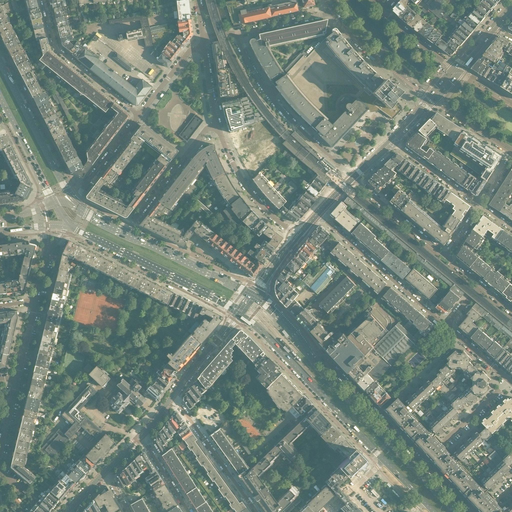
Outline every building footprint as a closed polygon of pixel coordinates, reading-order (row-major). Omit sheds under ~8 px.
[(19,9),(15,0),(12,0),(10,1),(14,11),(19,9)] [(240,24),(237,11),(236,6),(239,6),(238,1),(235,2),(235,0),(225,2),(226,6),(227,9),(228,13),(229,13),(229,16),(230,16),(230,20),(231,20),(232,23),(233,23),(233,25),(233,26),(240,24)] [(298,11),(296,3),(295,0),(293,0),(288,1),(289,2),(271,6),(271,4),(268,5),(268,7),(270,17),(298,11)] [(401,0),(399,3),(406,9),(408,6),(406,4),(410,0),(401,0)] [(449,4),(449,3),(450,0),(435,0),(429,6),(429,9),(441,19),(445,15),(446,10),(448,11),(451,6),(449,4)] [(493,8),(483,0),(482,0),(479,4),(489,13),(493,8)] [(406,9),(399,3),(393,9),(393,11),(399,16),(406,9)] [(489,13),(479,4),(478,4),(477,6),(478,7),(476,10),(485,17),(489,13)] [(217,13),(215,6),(209,7),(209,8),(211,15),(211,16),(217,14),(217,13)] [(408,6),(406,9),(399,16),(401,18),(401,19),(402,20),(403,20),(404,20),(413,11),(408,6)] [(481,21),(471,13),(462,6),(459,10),(466,16),(469,18),(478,25),(481,21)] [(270,17),(268,7),(263,8),(263,9),(251,12),(251,11),(246,12),(245,10),(237,11),(240,24),(248,22),(270,17)] [(429,13),(423,8),(422,10),(418,7),(417,8),(419,10),(418,10),(420,12),(420,11),(422,13),(423,12),(427,15),(429,13)] [(476,10),(474,9),(471,13),(481,21),(481,22),(482,21),(483,21),(484,19),(484,18),(485,17),(476,10)] [(0,20),(6,17),(9,15),(6,11),(7,10),(0,13),(0,20)] [(413,11),(404,20),(406,22),(406,23),(407,24),(408,24),(417,15),(413,11)] [(465,22),(463,20),(454,13),(450,17),(460,25),(471,34),(474,29),(465,22)] [(219,21),(217,14),(211,16),(213,23),(219,21)] [(149,28),(147,15),(109,21),(109,25),(140,21),(141,28),(125,32),(126,39),(143,36),(143,39),(145,47),(153,45),(149,28)] [(417,15),(408,24),(410,26),(410,27),(412,28),(413,27),(413,28),(422,19),(417,15)] [(469,18),(466,16),(463,20),(465,22),(474,29),(474,30),(478,26),(478,25),(469,18)] [(6,17),(0,20),(0,26),(9,22),(6,17)] [(249,42),(249,44),(253,50),(257,59),(259,63),(264,71),(266,75),(271,81),(282,73),(280,70),(278,67),(276,64),(273,59),(272,59),(269,53),(268,50),(267,50),(265,48),(268,47),(268,46),(271,45),(278,44),(284,43),(284,42),(291,41),(297,40),(304,38),(310,37),(316,35),(318,41),(318,42),(323,40),(334,32),(336,30),(340,35),(340,34),(336,30),(335,29),(334,28),(333,29),(332,29),(330,27),(326,24),(327,19),(258,34),(259,39),(256,41),(255,40),(254,39),(252,39),(251,39),(250,40),(249,41),(249,42)] [(418,32),(427,23),(422,19),(413,28),(415,30),(418,32),(418,31),(418,32)] [(9,22),(0,26),(0,33),(12,27),(9,22)] [(435,29),(432,27),(427,23),(418,32),(424,36),(423,36),(426,38),(428,39),(435,30),(435,29)] [(184,46),(175,38),(170,35),(168,33),(168,32),(167,30),(167,24),(149,28),(154,49),(157,48),(159,45),(165,38),(168,40),(169,41),(181,50),(184,46)] [(471,34),(460,25),(457,29),(467,38),(471,34)] [(12,27),(0,33),(0,35),(2,39),(15,33),(12,27)] [(467,38),(457,29),(453,33),(454,34),(464,42),(467,38)] [(401,92),(392,85),(391,86),(384,79),(383,80),(370,68),(351,48),(347,43),(340,34),(340,35),(336,30),(334,32),(323,40),(318,42),(318,41),(313,42),(300,53),(282,73),(271,81),(279,93),(290,105),(300,116),(303,119),(305,121),(316,131),(317,130),(321,135),(320,137),(332,148),(341,139),(369,109),(368,108),(368,109),(367,108),(370,106),(371,104),(376,107),(378,108),(392,119),(402,109),(394,102),(394,101),(392,99),(394,97),(395,98),(401,92)] [(435,45),(442,36),(444,33),(438,30),(437,32),(435,30),(428,39),(432,42),(431,42),(434,44),(434,43),(435,45)] [(464,42),(454,34),(453,33),(449,30),(446,35),(451,39),(460,46),(461,45),(462,45),(464,43),(463,43),(464,42)] [(182,32),(179,33),(176,33),(179,35),(182,37),(187,41),(191,36),(192,36),(193,35),(193,34),(192,34),(192,31),(182,32)] [(15,33),(2,39),(5,45),(17,38),(15,33)] [(122,33),(116,34),(117,36),(116,36),(116,37),(116,40),(117,40),(118,41),(118,42),(124,41),(124,39),(124,38),(124,35),(123,35),(123,34),(122,34),(122,33)] [(460,46),(451,39),(446,35),(444,33),(442,36),(435,45),(450,56),(452,55),(459,46),(460,46)] [(182,37),(179,35),(178,36),(177,36),(175,38),(184,46),(187,41),(182,37)] [(498,37),(492,44),(504,51),(505,50),(510,42),(500,37),(499,37),(498,37)] [(17,38),(5,45),(8,50),(20,44),(17,38)] [(47,50),(46,45),(47,45),(48,43),(47,38),(38,40),(42,53),(43,56),(47,50)] [(230,48),(226,41),(227,41),(226,39),(220,42),(222,47),(224,51),(224,52),(230,49),(230,48)] [(69,41),(60,43),(61,46),(69,52),(73,46),(69,43),(69,41)] [(181,50),(169,41),(166,45),(177,54),(181,50)] [(213,44),(214,55),(221,55),(220,49),(218,43),(217,42),(217,41),(213,42),(213,43),(213,44)] [(73,55),(80,46),(76,43),(73,46),(69,52),(73,55)] [(20,44),(8,50),(10,55),(23,49),(20,44)] [(492,44),(489,48),(502,56),(505,52),(504,51),(492,44)] [(174,58),(163,49),(159,45),(157,48),(156,49),(171,62),(174,58)] [(177,54),(166,45),(163,49),(174,58),(177,54)] [(80,46),(73,55),(74,57),(82,47),(80,46)] [(82,47),(74,57),(77,58),(84,49),(82,47)] [(86,47),(84,49),(77,58),(90,69),(102,79),(103,79),(127,98),(127,99),(135,105),(137,105),(144,97),(144,96),(151,87),(142,80),(134,89),(115,73),(115,72),(112,70),(111,70),(87,52),(89,50),(86,47)] [(489,48),(486,52),(500,60),(502,56),(489,48)] [(23,49),(10,55),(13,61),(26,54),(23,49)] [(160,62),(166,67),(167,67),(171,62),(154,49),(152,52),(150,55),(160,62)] [(234,58),(230,50),(230,49),(224,52),(225,52),(229,60),(234,58)] [(49,69),(58,59),(51,53),(47,50),(43,56),(40,58),(38,61),(42,64),(43,63),(46,66),(46,67),(49,69)] [(500,60),(486,52),(482,56),(486,58),(491,61),(495,63),(497,64),(500,65),(501,63),(502,62),(499,61),(500,60)] [(135,68),(116,53),(112,58),(131,73),(135,68)] [(26,54),(13,61),(16,66),(28,60),(26,54)] [(472,68),(472,69),(477,72),(483,63),(483,62),(485,61),(486,58),(482,56),(472,68)] [(483,63),(477,72),(478,73),(478,74),(480,75),(481,75),(482,75),(491,61),(486,58),(485,61),(483,62),(483,63)] [(60,78),(69,67),(58,59),(49,69),(53,72),(57,75),(56,75),(60,78)] [(28,60),(16,66),(19,71),(30,65),(31,65),(28,60)] [(224,60),(215,61),(216,70),(223,69),(225,69),(224,60)] [(491,69),(492,68),(495,63),(491,61),(482,75),(486,78),(491,69)] [(242,73),(237,63),(230,64),(236,75),(239,74),(242,73)] [(496,84),(507,66),(501,63),(500,65),(497,70),(496,72),(490,80),(496,84)] [(30,65),(19,71),(21,76),(33,71),(30,65)] [(501,87),(507,76),(509,73),(511,69),(510,68),(507,66),(496,84),(501,87)] [(71,87),(79,76),(69,67),(60,78),(64,81),(68,83),(67,84),(71,87)] [(490,80),(496,72),(497,70),(492,68),(491,69),(486,78),(490,80)] [(33,71),(21,76),(24,82),(37,76),(34,70),(33,71)] [(511,74),(509,73),(507,76),(501,87),(511,93),(511,74)] [(37,76),(24,82),(27,88),(39,81),(37,76)] [(82,95),(90,84),(79,76),(71,87),(74,89),(75,89),(78,92),(82,95)] [(248,83),(244,76),(239,79),(243,87),(248,83)] [(39,81),(27,88),(30,93),(42,87),(39,81)] [(254,92),(248,83),(243,87),(249,95),(254,92)] [(93,104),(101,94),(90,84),(82,95),(81,95),(83,97),(85,98),(86,98),(93,104)] [(42,87),(30,93),(33,98),(45,92),(42,87)] [(45,92),(33,98),(35,103),(47,97),(46,95),(44,92),(45,92)] [(259,99),(254,92),(249,95),(253,102),(259,99)] [(108,108),(113,103),(101,94),(93,104),(105,113),(108,108)] [(203,119),(196,113),(174,96),(171,100),(165,108),(155,121),(177,138),(178,138),(184,143),(185,142),(203,119)] [(47,97),(35,103),(38,109),(50,103),(48,100),(49,100),(47,97)] [(264,120),(258,112),(254,112),(253,107),(251,108),(250,103),(249,100),(247,97),(238,99),(239,104),(222,108),(224,116),(229,132),(256,123),(264,120)] [(239,104),(238,99),(221,103),(222,108),(239,104)] [(263,105),(259,99),(253,102),(259,109),(263,105)] [(50,103),(38,109),(41,114),(53,108),(52,106),(50,103)] [(114,112),(115,111),(118,107),(113,103),(108,108),(111,111),(111,110),(114,112)] [(268,112),(263,105),(259,109),(263,115),(264,116),(268,112)] [(128,115),(118,107),(115,111),(115,112),(114,113),(115,114),(125,121),(128,117),(128,115)] [(53,108),(41,114),(43,119),(55,113),(54,111),(54,110),(53,108)] [(273,117),(269,112),(268,112),(264,116),(268,121),(273,117)] [(464,130),(451,121),(437,113),(437,112),(435,114),(419,130),(420,131),(418,132),(427,139),(430,141),(438,129),(456,141),(457,141),(458,141),(464,131),(464,130)] [(55,113),(43,119),(46,125),(58,118),(57,116),(57,117),(55,113)] [(125,121),(115,114),(114,116),(123,124),(125,121)] [(117,132),(123,124),(114,116),(112,119),(111,118),(110,119),(108,121),(109,122),(107,124),(117,132)] [(278,123),(273,117),(268,121),(273,127),(278,123)] [(58,118),(46,125),(49,130),(61,124),(59,121),(60,121),(58,118)] [(178,151),(173,147),(149,128),(143,123),(130,139),(135,142),(140,146),(156,159),(160,162),(166,167),(178,151)] [(289,134),(285,130),(280,125),(278,123),(273,127),(284,139),(289,134)] [(61,124),(49,130),(52,135),(64,129),(63,127),(62,127),(61,124)] [(99,155),(117,132),(107,124),(89,147),(99,155)] [(64,129),(52,135),(54,141),(66,135),(65,132),(64,129)] [(457,141),(455,143),(456,144),(459,146),(462,148),(461,149),(462,150),(464,151),(468,154),(471,155),(475,158),(477,160),(481,162),(484,164),(487,166),(485,169),(486,169),(481,177),(482,178),(487,181),(492,173),(494,170),(494,169),(495,168),(497,165),(502,158),(503,157),(503,156),(502,156),(502,155),(495,150),(492,149),(488,146),(486,144),(475,137),(473,136),(469,133),(467,132),(465,130),(464,130),(464,131),(458,141),(457,141),(456,141),(457,141)] [(325,159),(318,154),(306,143),(294,131),(290,136),(289,134),(284,139),(285,140),(286,144),(289,147),(290,149),(292,150),(297,155),(304,161),(315,170),(316,169),(321,162),(325,159)] [(421,149),(427,139),(418,132),(406,143),(407,145),(417,153),(420,148),(421,149)] [(0,144),(9,140),(6,135),(0,137),(0,144)] [(66,135),(54,141),(57,146),(69,140),(68,138),(66,135)] [(140,146),(135,142),(130,139),(127,143),(137,151),(140,146)] [(0,150),(0,151),(11,145),(9,140),(0,144),(0,150)] [(60,151),(72,145),(70,142),(71,142),(69,140),(57,146),(60,151)] [(127,143),(124,147),(134,155),(137,151),(127,143)] [(222,169),(216,156),(215,153),(214,150),(215,149),(213,144),(211,145),(210,145),(209,145),(207,146),(206,146),(203,148),(202,146),(202,145),(201,145),(158,201),(167,207),(170,210),(199,174),(199,173),(205,165),(206,167),(205,168),(208,174),(211,180),(212,179),(224,173),(222,169)] [(11,145),(0,151),(3,157),(14,151),(11,145)] [(62,157),(75,151),(74,148),(73,149),(72,145),(60,151),(62,157)] [(91,165),(98,155),(99,155),(89,147),(87,150),(86,149),(84,151),(86,152),(87,160),(86,161),(91,165)] [(124,147),(121,151),(130,159),(134,155),(124,147)] [(424,157),(428,151),(426,149),(424,151),(422,149),(421,149),(420,148),(417,153),(424,157)] [(428,160),(434,151),(435,150),(433,149),(433,150),(430,148),(428,151),(424,157),(428,160)] [(295,156),(286,149),(282,155),(290,162),(294,157),(295,156)] [(14,151),(3,157),(6,163),(18,157),(14,151)] [(75,151),(62,157),(65,162),(77,156),(76,153),(75,151)] [(121,151),(118,155),(127,163),(130,159),(121,151)] [(432,163),(440,152),(438,151),(437,153),(434,151),(428,160),(432,163)] [(440,152),(432,163),(436,166),(443,157),(440,155),(441,154),(440,152)] [(391,159),(398,164),(399,165),(404,158),(398,154),(396,154),(391,159)] [(118,155),(115,159),(124,167),(127,163),(118,155)] [(77,156),(65,162),(68,168),(80,161),(77,156)] [(18,157),(6,163),(10,169),(21,163),(18,157)] [(443,157),(436,166),(440,169),(448,158),(446,157),(445,158),(443,157)] [(404,158),(399,165),(397,168),(400,170),(399,171),(401,173),(409,162),(404,158)] [(448,158),(440,169),(444,172),(451,163),(449,161),(450,160),(448,158)] [(115,159),(112,163),(121,171),(124,167),(115,159)] [(166,167),(160,162),(156,159),(152,163),(162,171),(166,167)] [(335,174),(338,170),(325,159),(321,162),(316,169),(315,170),(329,181),(330,179),(334,182),(338,177),(335,174)] [(391,159),(385,165),(393,171),(398,164),(391,159)] [(80,161),(68,168),(71,173),(72,173),(72,172),(82,167),(82,166),(80,161)] [(72,172),(72,173),(81,177),(91,165),(86,161),(82,166),(82,167),(72,172)] [(308,167),(303,163),(300,161),(297,165),(300,168),(299,168),(304,172),(308,167)] [(414,165),(409,162),(401,173),(403,174),(404,173),(407,175),(414,165)] [(21,163),(10,169),(13,175),(24,169),(21,163)] [(112,163),(109,167),(118,174),(121,171),(112,163)] [(153,183),(162,171),(152,163),(143,175),(153,183)] [(451,163),(444,172),(448,175),(456,164),(454,163),(453,164),(451,163)] [(456,164),(448,175),(452,178),(459,169),(457,167),(459,166),(456,164)] [(397,173),(393,171),(385,165),(383,167),(382,168),(383,168),(382,170),(391,177),(393,178),(395,176),(397,173)] [(419,169),(414,165),(407,175),(410,177),(409,178),(411,179),(419,169)] [(109,167),(105,172),(114,180),(118,174),(109,167)] [(326,182),(316,173),(308,167),(304,172),(312,178),(322,187),(326,182)] [(24,169),(13,175),(14,178),(15,178),(16,181),(27,175),(24,169)] [(378,173),(377,174),(386,181),(388,183),(390,181),(389,180),(391,177),(382,170),(380,169),(379,170),(378,171),(378,172),(378,173)] [(424,172),(419,169),(411,179),(413,181),(414,180),(417,182),(424,172)] [(459,169),(452,178),(457,181),(465,170),(463,169),(462,170),(459,169)] [(465,170),(457,181),(461,184),(468,175),(465,173),(467,172),(465,170)] [(105,172),(100,177),(108,184),(110,183),(111,182),(112,182),(114,180),(105,172)] [(225,172),(224,173),(212,179),(212,180),(214,179),(217,185),(219,190),(222,194),(225,198),(230,205),(240,197),(240,196),(238,194),(236,191),(234,188),(232,185),(230,182),(229,180),(227,177),(226,174),(225,172)] [(264,177),(259,172),(252,178),(253,181),(254,183),(256,184),(264,177)] [(429,176),(424,172),(417,182),(420,184),(419,185),(421,186),(429,176)] [(372,178),(382,185),(383,187),(385,185),(384,184),(386,181),(377,174),(376,173),(374,174),(373,175),(373,176),(373,177),(372,178)] [(464,187),(473,175),(469,173),(468,175),(461,184),(464,187)] [(27,175),(16,181),(17,182),(18,182),(19,181),(19,182),(30,188),(31,186),(32,185),(27,175)] [(153,183),(143,175),(134,187),(144,195),(153,183)] [(468,189),(476,178),(473,175),(464,187),(468,189)] [(433,179),(429,176),(421,186),(422,187),(423,186),(427,189),(433,179)] [(100,177),(95,185),(99,188),(100,187),(105,190),(108,184),(100,177)] [(264,177),(256,184),(257,186),(257,187),(258,188),(260,190),(268,181),(264,177)] [(369,182),(368,183),(379,192),(382,188),(380,187),(382,185),(372,178),(371,177),(370,178),(369,178),(369,179),(368,179),(368,180),(368,181),(369,182)] [(511,180),(507,177),(499,190),(508,196),(509,194),(510,195),(511,192),(511,180)] [(322,187),(312,178),(308,183),(318,192),(322,187)] [(472,192),(478,183),(480,181),(476,178),(468,189),(472,192)] [(483,187),(487,181),(482,178),(480,181),(478,183),(483,187)] [(438,183),(433,179),(427,189),(429,191),(429,192),(431,194),(438,183)] [(318,192),(308,183),(303,180),(299,185),(306,190),(314,197),(318,192)] [(268,181),(260,190),(261,191),(261,192),(262,193),(263,193),(264,195),(272,187),(268,183),(269,182),(268,181)] [(30,188),(19,182),(18,183),(17,186),(14,184),(12,188),(15,189),(14,193),(25,199),(26,200),(32,189),(30,188)] [(400,189),(403,186),(400,184),(398,182),(392,190),(396,194),(400,189)] [(443,186),(438,183),(431,194),(433,195),(434,193),(437,195),(443,186)] [(478,183),(472,192),(476,195),(478,195),(481,190),(483,187),(478,183)] [(99,188),(95,185),(86,196),(86,199),(98,204),(104,192),(105,190),(100,187),(99,188)] [(447,189),(443,186),(437,195),(439,197),(437,199),(439,201),(447,189)] [(144,195),(134,187),(132,189),(133,190),(131,192),(131,193),(132,194),(140,200),(144,195)] [(272,187),(264,195),(265,196),(265,197),(267,199),(267,198),(268,199),(277,192),(272,187)] [(394,205),(404,192),(400,189),(396,194),(394,197),(390,201),(394,205)] [(452,192),(447,189),(439,201),(441,202),(443,200),(445,202),(446,200),(452,192)] [(314,197),(306,190),(303,194),(302,193),(301,194),(312,204),(317,199),(314,197)] [(364,199),(353,190),(349,195),(344,202),(353,209),(355,206),(357,208),(360,204),(361,203),(360,203),(364,199)] [(508,202),(510,200),(507,198),(508,196),(499,190),(489,205),(500,211),(505,203),(506,201),(508,202)] [(8,191),(4,191),(1,192),(3,204),(6,204),(7,204),(9,204),(9,203),(10,203),(9,193),(8,191)] [(104,192),(98,204),(103,207),(104,206),(110,195),(104,192)] [(277,192),(268,199),(270,201),(269,201),(271,203),(273,204),(281,196),(277,192)] [(404,192),(394,205),(398,207),(407,195),(404,192)] [(467,211),(471,206),(452,192),(446,200),(453,204),(448,211),(450,213),(448,216),(450,217),(448,220),(458,226),(465,216),(463,215),(466,210),(467,211)] [(25,199),(14,193),(9,193),(10,203),(23,202),(25,199)] [(416,193),(412,198),(418,203),(423,206),(425,204),(420,200),(422,198),(416,193)] [(140,200),(132,194),(130,197),(127,203),(133,208),(140,200)] [(312,204),(301,194),(299,196),(300,197),(298,200),(308,209),(312,204)] [(110,195),(104,206),(103,207),(109,210),(116,198),(110,195)] [(407,195),(398,207),(401,210),(402,210),(411,199),(407,195)] [(281,196),(273,204),(274,206),(276,208),(276,207),(278,209),(286,201),(281,196)] [(233,221),(250,208),(240,197),(230,205),(223,211),(232,222),(233,221)] [(116,198),(109,210),(115,213),(121,200),(116,198)] [(443,229),(415,206),(418,203),(412,198),(411,199),(402,210),(412,218),(413,217),(417,221),(416,222),(424,228),(425,227),(429,231),(428,232),(436,238),(437,237),(441,241),(440,242),(444,245),(452,236),(450,235),(452,231),(454,232),(458,226),(448,220),(444,226),(445,227),(443,229)] [(209,215),(212,213),(196,199),(194,201),(209,215)] [(370,204),(364,199),(360,203),(361,203),(363,205),(362,205),(367,208),(370,204)] [(121,200),(115,213),(119,215),(125,202),(121,200)] [(308,209),(298,200),(295,203),(293,201),(291,203),(292,204),(304,214),(308,209)] [(147,215),(151,219),(152,217),(153,217),(156,213),(158,213),(160,212),(161,213),(163,213),(167,207),(158,201),(147,215)] [(125,202),(119,215),(124,218),(126,217),(133,208),(127,203),(125,202)] [(347,206),(343,203),(342,202),(331,215),(352,233),(361,223),(345,209),(347,206)] [(363,213),(359,209),(362,206),(362,205),(363,205),(361,203),(360,204),(357,208),(355,206),(353,209),(365,219),(367,221),(369,218),(365,214),(368,211),(368,210),(369,210),(367,208),(366,210),(363,213)] [(509,206),(505,203),(500,211),(504,215),(505,213),(509,217),(509,218),(511,220),(511,205),(511,204),(509,206)] [(304,214),(292,204),(288,208),(289,209),(300,218),(304,214)] [(377,210),(371,204),(370,204),(367,208),(369,210),(368,210),(373,214),(377,210)] [(283,206),(280,210),(284,215),(288,210),(283,206)] [(242,221),(251,211),(250,208),(233,221),(237,225),(242,221)] [(300,218),(289,209),(288,210),(284,215),(285,215),(295,222),(296,222),(300,218)] [(380,219),(373,214),(368,210),(368,211),(365,214),(369,218),(367,221),(374,226),(380,219)] [(383,215),(378,211),(377,210),(373,214),(380,219),(383,215)] [(251,211),(242,221),(244,223),(245,224),(254,214),(252,211),(251,211)] [(254,214),(245,224),(248,227),(258,217),(254,214)] [(152,231),(158,220),(153,217),(152,217),(151,219),(147,215),(145,217),(139,225),(152,231)] [(390,220),(385,217),(383,215),(380,219),(386,225),(390,220)] [(504,230),(499,227),(483,215),(480,220),(481,221),(478,225),(477,224),(473,229),(483,236),(488,230),(494,234),(492,237),(493,237),(491,241),(494,243),(504,230)] [(258,217),(248,227),(253,232),(262,222),(258,217)] [(385,226),(386,225),(380,219),(374,226),(380,231),(385,226)] [(165,237),(170,226),(158,220),(152,231),(165,237)] [(195,220),(188,230),(192,233),(194,231),(195,232),(201,224),(195,220)] [(396,226),(390,220),(386,225),(392,230),(396,226)] [(263,222),(262,222),(253,232),(258,237),(268,226),(263,222)] [(202,223),(201,224),(195,232),(205,241),(212,232),(202,223)] [(364,244),(373,233),(361,223),(352,233),(364,244)] [(399,235),(393,230),(392,230),(386,225),(385,226),(380,231),(393,242),(399,235)] [(177,243),(182,232),(170,226),(165,237),(171,241),(177,243)] [(273,231),(268,226),(258,237),(263,240),(274,249),(283,238),(273,231)] [(319,226),(316,230),(326,239),(330,234),(321,226),(319,226)] [(402,231),(396,226),(392,230),(393,230),(399,235),(402,231)] [(484,240),(485,238),(473,229),(466,241),(471,245),(475,248),(476,249),(478,247),(479,248),(480,246),(479,245),(480,243),(482,244),(483,243),(481,242),(483,240),(484,240)] [(192,233),(188,230),(187,230),(185,233),(182,232),(177,243),(182,246),(192,233)] [(326,239),(316,230),(311,235),(321,243),(322,244),(326,239)] [(509,233),(504,230),(498,240),(500,241),(499,243),(501,245),(509,233)] [(409,236),(403,231),(402,231),(399,235),(405,241),(409,236)] [(212,232),(205,241),(210,244),(217,236),(212,232)] [(373,233),(364,244),(368,247),(377,237),(373,233)] [(511,245),(511,235),(509,233),(501,245),(503,246),(504,244),(508,247),(507,249),(509,250),(511,245)] [(241,249),(247,241),(240,235),(239,237),(233,243),(241,249)] [(311,235),(307,240),(318,249),(319,249),(320,247),(319,246),(321,243),(311,235)] [(404,242),(405,241),(399,235),(393,242),(399,247),(404,242)] [(217,236),(210,244),(215,248),(222,239),(217,236)] [(336,255),(343,247),(344,246),(332,236),(328,241),(332,244),(328,248),(332,252),(328,256),(331,259),(335,254),(336,255)] [(415,242),(409,236),(405,241),(412,246),(415,242)] [(375,254),(385,243),(384,242),(383,243),(378,239),(379,238),(377,237),(368,247),(375,254)] [(222,239),(215,248),(220,252),(227,243),(222,239)] [(69,240),(68,241),(62,253),(62,256),(67,257),(68,256),(74,243),(69,240)] [(274,249),(263,240),(259,246),(271,254),(274,249)] [(307,240),(303,244),(314,254),(318,249),(307,240)] [(29,241),(16,243),(18,254),(25,253),(27,244),(29,244),(29,241)] [(407,254),(413,247),(412,246),(405,241),(404,242),(399,247),(405,252),(407,254)] [(422,247),(420,245),(415,242),(412,246),(413,247),(418,251),(422,247)] [(16,243),(9,244),(10,255),(18,254),(16,243)] [(80,245),(74,243),(68,256),(73,258),(80,245)] [(227,243),(220,252),(224,256),(231,247),(227,243)] [(256,249),(255,250),(264,257),(265,256),(267,257),(268,258),(271,254),(259,246),(256,243),(253,247),(256,249)] [(383,261),(391,252),(390,251),(392,249),(390,248),(388,249),(385,247),(387,245),(385,243),(375,254),(383,261)] [(9,244),(1,245),(2,256),(10,255),(9,244)] [(35,246),(29,244),(27,244),(25,253),(24,256),(32,258),(35,246)] [(302,248),(300,249),(310,259),(314,254),(303,244),(301,247),(302,248)] [(85,248),(80,245),(73,258),(75,259),(76,258),(79,260),(85,248)] [(479,257),(475,254),(472,251),(463,245),(457,255),(457,257),(470,267),(479,257)] [(229,260),(236,251),(231,247),(224,256),(229,260)] [(347,250),(343,247),(336,255),(343,262),(340,266),(342,269),(346,264),(347,265),(355,257),(355,256),(348,249),(347,250)] [(426,257),(418,251),(413,247),(407,254),(418,262),(420,264),(426,257)] [(429,253),(426,251),(422,247),(418,251),(426,257),(429,253)] [(90,251),(85,248),(79,260),(85,263),(90,251)] [(255,250),(254,251),(253,252),(249,249),(246,253),(248,254),(263,265),(266,261),(263,259),(264,257),(255,250)] [(310,259),(300,249),(299,251),(298,250),(296,254),(297,254),(307,263),(309,265),(313,260),(310,259)] [(96,254),(90,251),(85,263),(90,265),(96,254)] [(233,263),(241,254),(236,251),(229,260),(233,263)] [(387,264),(395,255),(391,251),(391,252),(383,261),(387,264)] [(435,258),(430,254),(429,253),(426,257),(432,262),(435,258)] [(101,256),(96,254),(90,265),(96,268),(101,256)] [(241,254),(233,263),(238,267),(245,258),(241,254)] [(263,265),(248,254),(245,258),(250,262),(254,265),(253,267),(258,271),(263,265)] [(307,263),(297,254),(295,256),(295,255),(292,259),(293,259),(303,268),(307,263)] [(395,255),(387,264),(392,268),(400,259),(395,255)] [(32,258),(24,256),(22,266),(30,268),(32,258)] [(67,257),(62,256),(61,256),(58,268),(59,268),(58,269),(68,271),(69,266),(68,266),(68,264),(65,263),(67,257)] [(107,259),(101,256),(96,268),(101,271),(107,259)] [(355,257),(347,265),(356,273),(364,263),(359,260),(359,261),(355,257)] [(444,273),(438,267),(432,263),(432,262),(426,257),(420,264),(439,280),(441,277),(443,274),(444,273)] [(474,271),(483,261),(479,257),(470,267),(474,271)] [(245,258),(238,267),(243,271),(250,262),(245,258)] [(441,263),(436,259),(435,258),(432,262),(432,263),(438,267),(441,263)] [(112,262),(107,259),(101,271),(106,273),(112,262)] [(290,262),(287,266),(295,273),(298,270),(300,271),(301,269),(302,270),(304,268),(303,268),(293,259),(292,259),(291,260),(291,261),(290,261),(290,262)] [(400,259),(392,268),(396,272),(404,262),(400,259)] [(332,279),(336,275),(340,271),(336,267),(335,267),(336,268),(334,270),(330,266),(332,264),(329,261),(322,268),(319,266),(317,269),(319,271),(317,275),(314,273),(312,276),(309,273),(302,280),(303,281),(302,281),(315,292),(318,294),(320,291),(321,291),(322,291),(329,284),(329,283),(328,283),(331,279),(332,280),(333,279),(332,279)] [(479,275),(487,265),(483,261),(474,271),(479,275)] [(118,265),(112,262),(106,273),(112,276),(118,265)] [(254,265),(250,262),(243,271),(251,278),(253,277),(258,271),(253,267),(254,265)] [(404,262),(396,272),(400,275),(408,266),(404,262)] [(375,273),(372,270),(364,263),(356,273),(367,283),(375,273)] [(448,268),(442,263),(441,263),(438,267),(444,273),(448,268)] [(123,267),(118,265),(112,276),(117,279),(123,267)] [(483,278),(492,268),(487,265),(479,275),(483,278)] [(30,268),(22,266),(20,275),(27,277),(30,268)] [(408,266),(400,275),(404,278),(411,269),(408,266)] [(129,270),(123,267),(117,279),(123,282),(129,270)] [(286,267),(283,271),(278,278),(278,279),(278,280),(277,280),(277,281),(277,282),(277,283),(277,284),(276,284),(276,288),(276,289),(276,290),(276,291),(277,292),(287,280),(293,273),(286,267)] [(488,282),(497,272),(494,269),(495,269),(493,267),(492,268),(483,278),(488,282)] [(492,286),(502,275),(499,272),(502,269),(500,267),(498,271),(497,271),(497,272),(488,282),(492,286)] [(454,274),(450,271),(448,268),(444,273),(450,278),(454,274)] [(414,269),(404,279),(410,284),(411,282),(413,284),(411,285),(416,290),(426,279),(414,269)] [(134,273),(129,270),(123,282),(128,284),(134,273)] [(140,275),(134,273),(128,284),(134,287),(140,275)] [(387,284),(375,273),(367,283),(379,293),(387,284)] [(457,283),(450,278),(444,273),(443,274),(441,277),(452,287),(450,289),(460,298),(466,291),(463,288),(457,284),(457,283)] [(68,282),(70,277),(68,277),(57,274),(56,278),(55,282),(54,286),(67,290),(68,282)] [(460,279),(454,274),(450,278),(457,283),(460,279)] [(24,291),(27,277),(20,275),(18,280),(21,291),(21,292),(24,291)] [(145,278),(140,275),(134,287),(139,290),(145,278)] [(497,290),(505,279),(503,277),(504,276),(502,275),(492,286),(497,290)] [(347,276),(346,277),(344,279),(345,280),(353,288),(356,285),(347,276)] [(99,286),(100,284),(86,277),(85,279),(83,280),(84,282),(82,285),(82,287),(85,288),(86,288),(88,289),(89,287),(93,289),(95,288),(97,284),(99,286)] [(150,281),(145,278),(139,290),(144,292),(150,281)] [(501,293),(510,283),(507,281),(508,280),(506,278),(505,279),(497,290),(501,293)] [(353,288),(345,280),(344,279),(341,282),(342,282),(351,291),(353,288)] [(432,295),(438,289),(426,279),(416,290),(421,294),(423,293),(424,294),(423,296),(428,300),(432,295)] [(466,284),(461,279),(460,279),(457,283),(457,284),(463,288),(466,284)] [(21,291),(18,280),(12,281),(13,292),(21,291)] [(287,280),(277,292),(277,295),(278,296),(278,297),(279,298),(291,284),(287,280)] [(12,281),(4,282),(6,293),(13,292),(12,281)] [(156,284),(150,281),(144,292),(150,295),(156,284)] [(351,291),(342,282),(341,282),(339,284),(339,285),(348,294),(351,291)] [(291,284),(279,298),(280,299),(283,303),(295,290),(296,288),(296,287),(292,283),(291,284)] [(510,301),(511,298),(511,284),(510,283),(501,293),(510,301)] [(161,286),(156,284),(150,295),(155,298),(161,286)] [(348,294),(339,285),(339,284),(336,287),(345,297),(348,294)] [(67,290),(54,286),(51,299),(64,302),(67,290)] [(167,289),(161,286),(155,298),(158,299),(157,300),(160,302),(161,301),(167,289)] [(336,287),(333,290),(342,299),(345,297),(336,287)] [(395,291),(391,287),(382,298),(383,300),(385,298),(387,300),(395,291)] [(172,292),(167,289),(161,301),(166,303),(167,303),(172,292)] [(452,308),(460,298),(450,289),(441,299),(452,308)] [(295,290),(283,303),(287,307),(295,299),(299,294),(295,290)] [(342,299),(333,290),(330,293),(339,302),(342,299)] [(406,301),(395,291),(387,300),(389,302),(387,303),(391,306),(392,304),(397,308),(395,310),(397,312),(397,311),(406,301)] [(178,295),(172,292),(167,303),(173,306),(178,295)] [(339,302),(330,293),(327,296),(328,296),(337,305),(339,302)] [(178,295),(173,306),(172,307),(176,309),(177,308),(178,308),(184,298),(178,295)] [(337,305),(328,296),(327,296),(325,298),(334,308),(337,305)] [(190,301),(184,298),(178,308),(184,311),(190,301)] [(325,298),(322,301),(323,302),(331,310),(334,308),(325,298)] [(64,302),(51,299),(48,311),(61,314),(64,302)] [(297,318),(307,309),(306,308),(305,310),(298,302),(295,299),(287,307),(290,310),(297,318)] [(452,308),(441,299),(438,303),(449,312),(452,308)] [(491,304),(490,304),(485,299),(481,304),(487,308),(491,304)] [(195,303),(190,301),(184,311),(184,313),(190,315),(195,303)] [(331,310),(323,302),(322,301),(319,304),(328,313),(331,310)] [(414,307),(406,301),(397,311),(399,312),(402,314),(402,313),(404,315),(403,316),(404,316),(403,316),(405,318),(414,307)] [(505,323),(499,319),(493,314),(493,313),(487,308),(481,304),(478,301),(477,302),(472,307),(481,315),(483,316),(493,325),(500,330),(505,323)] [(199,313),(202,307),(195,303),(190,315),(189,317),(195,320),(196,318),(199,313)] [(449,312),(438,303),(435,306),(445,314),(447,314),(449,312)] [(497,309),(496,309),(491,304),(487,308),(493,313),(497,309)] [(373,348),(388,333),(370,313),(373,310),(373,309),(373,308),(370,306),(343,334),(327,350),(349,373),(356,365),(356,363),(363,357),(364,358),(373,348)] [(222,319),(222,317),(202,307),(199,313),(196,318),(202,321),(204,318),(212,325),(215,328),(222,319)] [(418,310),(414,307),(405,318),(406,319),(407,318),(410,320),(418,310)] [(468,315),(459,327),(463,330),(464,328),(466,330),(465,331),(468,333),(467,334),(471,337),(479,328),(473,323),(475,321),(476,322),(481,315),(472,307),(469,312),(470,312),(468,315)] [(312,309),(310,312),(307,309),(297,318),(300,321),(310,332),(316,326),(315,325),(318,323),(319,322),(324,318),(315,309),(314,309),(313,309),(312,309)] [(503,314),(497,309),(493,313),(493,314),(499,319),(503,314)] [(421,314),(418,310),(410,320),(412,322),(411,323),(412,324),(413,324),(421,314)] [(18,311),(3,313),(4,319),(18,318),(17,315),(18,314),(19,312),(18,311)] [(61,314),(48,311),(45,323),(58,326),(61,314)] [(425,317),(421,314),(413,324),(415,325),(413,327),(415,328),(425,317)] [(509,319),(508,319),(503,314),(499,319),(505,323),(509,319)] [(419,329),(428,320),(425,317),(415,328),(416,329),(418,328),(419,329)] [(18,318),(4,319),(4,323),(7,324),(6,327),(15,329),(18,318)] [(215,328),(212,325),(204,318),(202,321),(201,321),(200,323),(210,333),(215,328)] [(421,334),(431,322),(428,320),(419,329),(421,331),(420,333),(421,334)] [(382,359),(358,383),(365,391),(375,381),(418,340),(417,339),(421,334),(420,333),(421,331),(419,329),(413,337),(399,324),(401,322),(400,321),(388,333),(373,348),(381,355),(382,359)] [(426,335),(435,325),(431,322),(421,334),(423,335),(424,333),(426,335)] [(58,326),(45,323),(42,335),(55,338),(58,326)] [(210,333),(200,323),(195,328),(206,338),(210,333)] [(315,335),(319,339),(318,340),(324,346),(325,347),(326,346),(327,348),(326,349),(327,350),(343,334),(338,329),(334,333),(333,332),(332,331),(330,334),(328,332),(327,332),(327,333),(326,332),(324,330),(318,323),(315,325),(316,326),(310,332),(314,336),(315,335)] [(511,329),(511,328),(505,323),(500,330),(507,336),(508,337),(511,339),(511,329)] [(15,329),(6,327),(6,329),(3,329),(2,333),(13,335),(15,329)] [(491,339),(493,337),(490,335),(489,335),(486,333),(485,334),(483,332),(484,331),(482,329),(480,327),(479,328),(471,337),(483,348),(491,339)] [(206,338),(195,328),(190,334),(191,335),(201,343),(206,338)] [(239,330),(232,338),(235,340),(234,341),(235,342),(235,343),(237,341),(245,334),(241,330),(239,330)] [(13,335),(2,333),(1,339),(12,342),(13,335)] [(245,334),(237,341),(235,343),(239,348),(250,338),(245,333),(245,334)] [(55,338),(42,335),(39,347),(52,350),(55,338)] [(166,355),(170,359),(167,363),(177,371),(177,370),(195,351),(201,343),(191,335),(173,356),(168,353),(166,355)] [(232,346),(233,345),(234,344),(235,342),(234,341),(235,340),(232,338),(232,337),(223,347),(223,348),(230,354),(234,350),(233,349),(234,349),(233,348),(234,348),(232,346)] [(250,338),(239,348),(244,353),(254,343),(250,338)] [(12,342),(1,339),(0,342),(0,346),(10,349),(12,342)] [(487,351),(495,342),(491,339),(483,348),(487,351)] [(511,339),(503,348),(495,358),(499,361),(508,351),(510,348),(511,349),(511,339)] [(496,341),(495,342),(487,351),(495,358),(503,348),(500,345),(496,341)] [(254,343),(244,353),(248,358),(259,348),(254,343)] [(10,349),(0,346),(0,352),(9,354),(10,349)] [(52,350),(39,347),(36,359),(49,362),(52,350)] [(232,355),(230,354),(223,348),(219,353),(229,363),(232,360),(229,358),(232,355)] [(259,348),(248,358),(253,363),(253,362),(263,353),(264,354),(264,353),(259,348)] [(356,365),(349,373),(358,383),(382,359),(381,355),(373,348),(364,358),(363,357),(356,363),(356,365)] [(458,353),(457,351),(456,350),(451,355),(447,359),(449,361),(447,363),(454,370),(458,367),(461,367),(464,370),(472,364),(470,362),(472,359),(464,351),(461,353),(458,353)] [(508,351),(499,361),(502,365),(510,355),(508,354),(509,353),(508,351)] [(9,354),(0,352),(0,353),(0,365),(0,368),(6,367),(9,354)] [(219,353),(214,358),(225,368),(229,363),(219,353)] [(281,372),(278,369),(274,366),(271,362),(271,363),(267,359),(268,358),(264,354),(263,353),(253,362),(254,363),(253,364),(255,366),(254,368),(259,373),(255,377),(265,387),(281,372)] [(511,353),(510,355),(502,365),(506,368),(511,361),(511,353)] [(214,358),(210,363),(220,373),(225,368),(214,358)] [(49,362),(36,359),(34,371),(33,371),(33,372),(46,375),(49,362)] [(177,371),(167,363),(165,361),(162,364),(163,364),(161,367),(162,368),(172,377),(173,376),(174,375),(175,373),(176,372),(177,371)] [(455,371),(454,370),(447,363),(446,364),(443,362),(442,364),(451,373),(453,371),(454,372),(455,371)] [(88,363),(83,369),(94,379),(96,381),(102,386),(110,378),(96,366),(94,368),(88,363)] [(210,363),(205,368),(216,378),(220,373),(210,363)] [(451,373),(442,364),(441,365),(440,365),(441,366),(440,367),(442,368),(440,370),(448,378),(449,377),(448,376),(451,373)] [(473,365),(472,364),(464,370),(463,371),(464,372),(465,371),(470,377),(469,378),(470,379),(471,378),(472,378),(479,371),(477,369),(479,367),(477,364),(476,364),(475,365),(475,364),(473,365)] [(172,377),(162,368),(159,371),(158,370),(156,372),(158,374),(168,383),(170,381),(169,380),(170,380),(172,378),(172,377)] [(205,368),(201,373),(212,383),(216,378),(205,368)] [(448,378),(440,370),(439,369),(437,370),(438,371),(439,370),(440,372),(437,375),(438,376),(445,383),(446,382),(445,381),(448,378)] [(46,375),(33,372),(33,371),(31,378),(32,378),(45,381),(46,375)] [(480,373),(479,371),(472,378),(475,382),(475,384),(471,388),(478,395),(480,393),(482,396),(487,392),(491,388),(488,385),(488,382),(490,381),(491,380),(483,371),(480,373)] [(300,392),(301,392),(297,389),(297,390),(295,388),(296,387),(293,384),(290,382),(288,379),(286,377),(283,374),(281,372),(265,387),(267,390),(266,391),(268,393),(271,395),(270,396),(272,399),(272,398),(275,401),(274,402),(276,405),(276,404),(279,407),(281,406),(283,409),(285,411),(289,408),(302,394),(300,392)] [(168,383),(158,374),(158,373),(153,378),(156,381),(164,389),(167,385),(166,384),(168,383)] [(212,383),(201,373),(198,377),(208,388),(212,384),(212,383)] [(445,383),(438,376),(437,377),(435,376),(434,376),(433,376),(431,378),(431,377),(431,378),(432,379),(431,380),(433,381),(431,382),(437,388),(438,387),(439,388),(439,389),(445,383)] [(208,388),(198,377),(197,378),(198,379),(206,390),(207,390),(211,396),(212,395),(214,394),(209,388),(208,388)] [(453,377),(450,379),(453,383),(449,386),(451,389),(458,383),(453,377)] [(45,381),(32,378),(31,378),(30,384),(43,387),(45,381)] [(122,395),(121,394),(119,392),(118,393),(117,392),(111,398),(112,399),(108,403),(109,404),(106,406),(112,412),(114,409),(119,413),(122,409),(123,409),(125,406),(129,402),(128,401),(130,399),(134,403),(135,401),(140,406),(146,399),(140,395),(136,391),(138,389),(141,386),(132,378),(128,383),(129,384),(129,385),(122,378),(117,384),(125,392),(123,395),(122,396),(122,395)] [(39,451),(50,460),(81,426),(90,434),(91,434),(95,438),(101,431),(78,410),(95,391),(91,387),(96,381),(94,379),(89,385),(88,385),(75,400),(73,399),(63,410),(65,411),(61,415),(71,423),(63,432),(59,429),(56,433),(58,435),(45,449),(43,447),(39,451)] [(206,390),(198,379),(193,383),(194,384),(200,393),(203,396),(202,395),(205,392),(207,390),(206,390)] [(421,383),(422,383),(421,384),(423,386),(421,387),(429,396),(430,395),(429,394),(435,388),(436,390),(437,388),(431,382),(431,383),(429,380),(427,382),(425,380),(422,382),(421,383)] [(164,389),(156,381),(152,386),(161,394),(165,389),(164,389)] [(375,381),(365,391),(369,395),(379,385),(375,381)] [(145,384),(142,387),(143,389),(149,394),(156,400),(161,394),(152,386),(148,383),(147,385),(145,384)] [(43,387),(30,384),(28,390),(29,390),(42,393),(43,387)] [(200,393),(194,384),(189,388),(190,390),(196,398),(198,401),(202,398),(201,397),(203,396),(200,393)] [(382,397),(387,393),(379,385),(369,395),(377,403),(383,398),(382,397)] [(414,390),(415,390),(414,391),(415,393),(414,394),(422,403),(422,402),(421,401),(427,395),(428,397),(429,396),(421,387),(419,389),(417,387),(414,389),(414,390)] [(471,388),(470,387),(469,388),(470,389),(464,394),(463,393),(460,396),(458,395),(457,396),(464,404),(464,403),(465,405),(468,402),(470,403),(469,404),(470,405),(471,404),(470,402),(472,401),(474,403),(477,400),(478,400),(477,399),(478,398),(476,397),(478,395),(471,388)] [(42,393),(29,390),(28,390),(27,396),(40,399),(42,393)] [(196,398),(190,390),(185,393),(186,395),(193,405),(197,402),(198,401),(196,398)] [(383,398),(377,403),(381,407),(391,398),(387,393),(382,397),(383,398)] [(406,397),(407,397),(407,398),(408,400),(406,401),(414,410),(415,409),(414,408),(420,402),(421,404),(422,403),(414,394),(412,396),(410,394),(407,396),(406,397)] [(193,405),(186,395),(183,397),(183,399),(189,408),(192,406),(193,405)] [(300,415),(312,404),(303,395),(292,407),(290,409),(298,417),(300,415)] [(40,399),(27,396),(25,402),(26,403),(39,406),(40,399)] [(464,404),(457,396),(451,402),(452,402),(453,403),(451,404),(457,410),(458,409),(460,410),(461,410),(462,410),(464,408),(463,407),(464,406),(463,405),(464,404)] [(414,410),(406,401),(403,401),(399,397),(386,409),(390,413),(389,414),(390,414),(391,413),(394,417),(392,418),(397,423),(397,422),(400,425),(400,426),(412,416),(412,415),(416,412),(414,410)] [(511,397),(510,399),(507,397),(507,398),(504,401),(505,402),(501,406),(500,405),(498,407),(497,407),(495,408),(506,419),(508,417),(510,417),(511,418),(511,397),(511,398),(511,397)] [(39,406),(26,403),(25,402),(24,408),(24,409),(37,412),(39,406)] [(457,410),(451,404),(450,405),(451,406),(446,412),(445,411),(444,411),(452,420),(453,418),(456,421),(458,418),(459,418),(458,417),(459,416),(457,415),(459,413),(457,410)] [(299,455),(293,448),(287,442),(288,441),(290,443),(310,423),(319,433),(320,432),(321,433),(322,434),(330,425),(331,425),(314,407),(313,405),(306,412),(307,413),(308,414),(272,449),(277,455),(280,452),(278,450),(279,449),(291,463),(299,455)] [(37,412),(24,409),(24,408),(23,409),(24,410),(23,415),(36,418),(37,412)] [(481,422),(486,427),(493,433),(507,420),(506,419),(495,408),(494,410),(491,413),(491,415),(489,417),(487,417),(484,420),(483,420),(481,422)] [(452,420),(444,411),(443,412),(444,413),(438,419),(437,418),(436,418),(444,427),(446,425),(448,428),(451,425),(452,425),(451,424),(451,423),(450,422),(452,420)] [(175,412),(172,415),(178,424),(183,421),(177,412),(175,412)] [(23,415),(21,421),(34,424),(36,418),(23,415)] [(172,415),(168,421),(174,430),(180,426),(178,424),(172,415)] [(427,431),(423,427),(412,416),(400,426),(401,426),(404,429),(404,430),(408,434),(419,445),(430,435),(427,431)] [(444,427),(436,418),(435,419),(436,420),(431,426),(430,425),(429,426),(430,427),(436,434),(437,434),(438,432),(441,435),(444,432),(443,431),(444,430),(442,428),(444,427)] [(21,421),(20,427),(33,430),(34,424),(21,421)] [(168,421),(164,425),(171,436),(173,435),(171,433),(175,431),(174,430),(168,421)] [(217,448),(237,433),(229,421),(228,422),(209,436),(217,448)] [(164,425),(160,430),(167,442),(172,438),(171,436),(164,425)] [(190,430),(187,425),(182,429),(176,433),(179,437),(190,430)] [(332,427),(330,425),(322,434),(321,433),(319,435),(321,437),(322,436),(325,439),(336,429),(333,426),(332,427)] [(33,430),(20,427),(18,433),(31,436),(33,430)] [(431,457),(443,446),(435,438),(434,439),(433,437),(436,434),(430,427),(427,431),(430,435),(419,445),(419,446),(423,450),(424,449),(427,453),(428,453),(431,457)] [(479,429),(480,430),(479,431),(481,433),(479,434),(485,440),(486,439),(487,440),(493,434),(493,433),(486,427),(485,429),(483,427),(482,428),(482,427),(481,427),(480,429),(479,429)] [(336,429),(325,439),(328,442),(327,443),(328,445),(330,443),(339,434),(338,433),(338,432),(336,429)] [(160,430),(156,436),(163,446),(165,445),(164,444),(167,442),(160,430)] [(190,430),(179,437),(182,440),(192,433),(190,430)] [(469,434),(470,435),(471,437),(469,439),(477,447),(478,446),(477,445),(483,440),(484,441),(485,440),(479,434),(477,432),(475,433),(473,431),(470,434),(470,433),(469,434)] [(31,436),(18,433),(17,439),(30,442),(31,436)] [(240,502),(220,473),(196,440),(197,439),(192,433),(182,440),(182,441),(177,444),(182,450),(187,447),(226,501),(232,508),(226,511),(239,511),(246,508),(246,507),(241,501),(240,502)] [(234,451),(231,446),(233,445),(231,444),(239,438),(240,437),(237,433),(217,448),(231,467),(243,459),(241,457),(240,458),(237,454),(238,453),(236,450),(234,451)] [(105,434),(85,455),(95,465),(96,464),(95,464),(101,458),(102,458),(106,454),(109,450),(109,449),(110,448),(115,443),(115,444),(115,443),(105,434)] [(340,434),(339,434),(330,443),(333,447),(331,448),(333,450),(334,448),(344,439),(342,438),(343,437),(340,434)] [(163,446),(156,436),(152,441),(152,443),(161,456),(169,450),(166,446),(164,448),(163,446)] [(344,438),(344,439),(334,448),(339,453),(348,444),(347,442),(344,438)] [(462,441),(463,442),(462,442),(464,444),(462,446),(470,454),(471,453),(470,452),(475,447),(476,448),(477,447),(469,439),(468,440),(465,438),(463,441),(462,440),(462,441)] [(30,442),(17,439),(16,445),(28,448),(30,442)] [(236,444),(239,442),(249,455),(251,454),(240,439),(235,443),(236,444)] [(349,443),(348,444),(339,453),(344,457),(353,448),(351,447),(352,446),(349,443)] [(28,448),(16,445),(14,451),(27,454),(28,448)] [(455,448),(455,449),(456,451),(454,453),(460,459),(462,461),(463,460),(462,459),(468,454),(469,455),(470,454),(462,446),(460,447),(458,445),(455,448),(455,447),(455,448)] [(457,463),(460,459),(454,453),(451,456),(449,455),(450,454),(443,446),(431,457),(434,461),(435,461),(438,464),(437,466),(441,470),(442,469),(449,477),(460,467),(457,463)] [(353,448),(344,457),(336,465),(338,467),(347,477),(348,476),(349,477),(359,467),(358,466),(365,460),(353,448)] [(164,461),(173,454),(171,449),(169,450),(161,456),(164,461)] [(280,511),(291,502),(289,500),(297,492),(292,488),(277,503),(269,491),(266,487),(265,487),(257,475),(273,461),(273,460),(278,455),(277,455),(272,449),(247,472),(245,474),(239,478),(263,511),(280,511)] [(27,454),(14,451),(13,457),(25,461),(27,454)] [(151,463),(147,456),(144,452),(142,452),(139,455),(146,467),(151,463)] [(504,458),(505,458),(503,460),(509,466),(510,464),(511,466),(511,465),(511,454),(511,452),(510,452),(503,458),(504,458)] [(95,465),(85,455),(84,454),(79,459),(91,470),(95,465)] [(166,465),(176,458),(173,454),(164,461),(166,465)] [(147,468),(146,467),(139,455),(135,459),(142,469),(143,471),(147,468)] [(25,461),(13,457),(11,463),(24,466),(25,461)] [(176,458),(166,465),(169,469),(179,463),(176,458)] [(91,470),(79,459),(74,464),(85,474),(86,474),(89,471),(89,472),(91,470)] [(142,469),(135,459),(131,462),(139,474),(143,472),(143,471),(142,469)] [(245,469),(248,467),(247,465),(246,466),(244,464),(246,463),(244,461),(243,459),(231,467),(233,470),(238,477),(239,478),(245,474),(247,472),(247,471),(245,469)] [(511,468),(509,466),(503,460),(502,461),(503,462),(498,467),(497,466),(496,467),(504,475),(505,474),(508,476),(510,473),(511,474),(511,473),(510,472),(511,472),(509,470),(511,468)] [(139,474),(131,462),(126,466),(135,478),(139,475),(139,474)] [(172,474),(182,467),(179,462),(179,463),(169,469),(172,474)] [(24,466),(11,463),(10,467),(30,483),(35,476),(24,466)] [(85,474),(74,464),(73,463),(71,466),(68,463),(66,465),(70,469),(81,479),(85,474)] [(156,471),(151,463),(146,467),(147,468),(150,472),(149,473),(150,475),(156,471)] [(135,479),(135,478),(126,466),(123,470),(131,482),(135,479)] [(175,478),(185,471),(182,467),(172,474),(175,478)] [(347,477),(338,467),(334,471),(334,472),(343,481),(347,477)] [(479,486),(475,482),(460,467),(449,477),(453,481),(452,482),(460,490),(460,489),(471,501),(482,490),(479,486)] [(504,475),(496,467),(495,468),(496,469),(490,474),(489,473),(488,474),(496,482),(498,481),(500,483),(503,480),(503,481),(504,480),(503,479),(502,477),(504,475)] [(81,479),(70,469),(67,471),(65,469),(63,472),(65,474),(76,484),(81,479)] [(131,482),(123,470),(118,474),(125,485),(126,486),(131,483),(131,482)] [(76,484),(65,474),(63,472),(62,471),(57,477),(60,479),(71,488),(76,484)] [(149,482),(159,475),(156,471),(150,475),(145,478),(146,480),(145,481),(146,483),(149,482)] [(177,482),(188,475),(186,471),(185,471),(175,478),(177,482)] [(343,481),(334,472),(334,471),(329,475),(331,477),(339,485),(343,481)] [(125,485),(118,474),(116,476),(115,478),(121,488),(125,485)] [(496,482),(488,474),(487,475),(489,476),(483,481),(482,480),(481,481),(482,483),(488,489),(489,489),(491,488),(493,490),(496,487),(495,486),(496,486),(494,484),(496,482)] [(159,475),(149,482),(152,486),(162,480),(159,475)] [(196,487),(189,477),(188,475),(177,482),(185,494),(196,487)] [(339,485),(331,477),(325,482),(341,499),(345,504),(350,499),(345,494),(337,486),(339,485)] [(71,488),(60,479),(58,481),(59,482),(55,486),(66,494),(71,488)] [(162,480),(152,486),(154,490),(164,484),(162,480)] [(482,511),(483,511),(495,501),(487,493),(486,494),(485,493),(488,489),(482,483),(479,486),(482,490),(471,501),(475,506),(476,505),(479,508),(480,509),(482,511)] [(66,494),(55,486),(54,484),(52,487),(53,488),(51,491),(50,491),(59,499),(61,500),(66,494)] [(164,484),(154,490),(152,491),(153,492),(154,491),(156,494),(155,495),(159,502),(171,494),(164,484)] [(326,485),(306,504),(313,511),(316,511),(335,494),(326,485)] [(110,489),(108,490),(106,486),(94,499),(101,511),(112,511),(119,509),(112,496),(113,495),(110,489)] [(205,501),(196,487),(185,494),(194,508),(204,502),(205,501)] [(59,499),(50,491),(51,491),(48,489),(47,491),(44,494),(47,496),(46,496),(55,504),(59,499)] [(55,504),(46,496),(47,496),(44,494),(40,499),(43,501),(42,501),(51,509),(55,504)] [(171,494),(159,502),(163,508),(164,508),(166,511),(165,511),(167,511),(177,505),(177,504),(171,494)] [(284,511),(300,498),(298,495),(283,510),(284,511)] [(147,507),(146,506),(145,506),(143,504),(145,503),(143,500),(141,498),(130,504),(134,511),(142,511),(147,510),(146,508),(147,507)] [(48,511),(51,509),(42,501),(43,501),(40,499),(36,503),(38,505),(38,506),(45,511),(48,511)] [(100,511),(93,500),(93,499),(90,503),(90,502),(88,504),(89,504),(93,511),(100,511)] [(340,509),(343,511),(346,511),(355,504),(350,499),(345,504),(340,509)] [(212,511),(210,507),(206,501),(205,501),(204,502),(194,508),(196,511),(212,511)] [(509,511),(506,508),(505,507),(502,509),(497,504),(495,501),(483,511),(509,511)] [(45,511),(38,506),(38,505),(36,503),(35,505),(32,508),(35,510),(34,510),(36,511),(45,511)]
